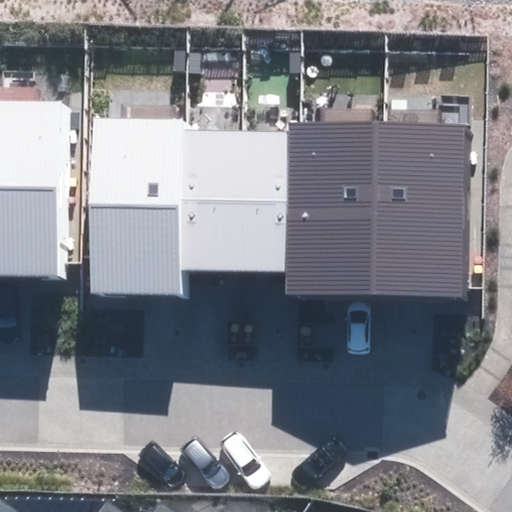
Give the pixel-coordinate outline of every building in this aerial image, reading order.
[(0,274),(62,276),(66,102),(0,100),(0,274)] [(183,122),(97,120),(93,294),(178,296),(179,268),(182,132),(183,122)] [(288,134),(285,270),(284,293),(378,295),(382,123),(288,121),(288,134)] [(382,123),(378,295),(461,297),(465,126),(382,123)] [(235,133),(182,132),(179,268),(232,269),(235,133)] [(235,133),(232,269),(285,270),(288,134),(235,133)] [(17,511),(1,500),(0,500),(0,511),(168,511),(156,503),(149,511),(118,511),(107,503),(100,511),(17,511)]
